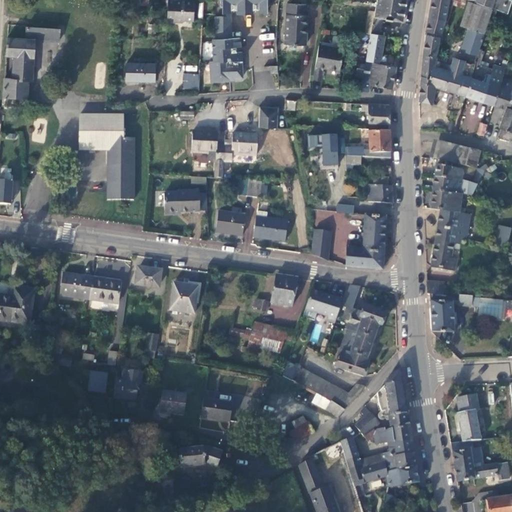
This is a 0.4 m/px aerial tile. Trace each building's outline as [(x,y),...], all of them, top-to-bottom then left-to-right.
[(167,0),(167,13),(173,13),(173,18),(181,19),(184,17),(193,17),(193,0),(167,0)] [(269,0),(220,0),(220,2),(222,2),(222,11),(231,11),(232,11),(231,0),(237,0),(237,11),(237,12),(241,12),(253,12),(253,10),(252,0),(258,0),(258,10),(263,10),(267,10),(267,5),(269,5),(269,0)] [(403,20),(405,0),(376,0),(376,16),(385,18),(403,20)] [(449,0),(432,0),(426,38),(440,40),(445,22),(449,0)] [(457,32),(466,0),(465,0),(455,0),(447,29),(457,32)] [(502,0),(477,0),(477,4),(493,11),(507,15),(511,3),(502,0)] [(477,57),(492,11),(469,3),(461,27),(469,30),(462,52),(477,57)] [(308,16),(306,16),(306,5),(286,5),(286,46),(307,46),(308,16)] [(232,46),(231,46),(220,46),(220,41),(231,40),(231,35),(231,31),(224,31),(222,31),(222,19),(222,10),(213,10),(207,10),(207,32),(205,32),(206,55),(206,64),(203,64),(203,74),(205,76),(222,75),(221,72),(232,72),(233,70),(233,66),(232,46)] [(383,36),(385,18),(376,16),(369,16),(368,25),(370,34),(383,36)] [(35,36),(59,38),(60,25),(26,23),(25,36),(7,34),(3,102),(3,103),(26,102),(28,77),(32,77),(35,36)] [(396,56),(382,52),(385,36),(383,36),(370,34),(366,59),(391,64),(394,65),(396,56)] [(436,58),(440,40),(426,38),(423,57),(436,58)] [(343,48),(319,44),(315,66),(323,69),(339,70),(343,48)] [(429,80),(436,58),(423,57),(421,78),(429,80)] [(387,86),(391,64),(366,59),(362,58),(359,80),(353,79),(352,89),(364,89),(365,82),(387,86)] [(465,97),(474,66),(454,60),(453,62),(451,67),(439,63),(440,61),(437,60),(438,58),(436,58),(429,80),(421,78),(419,102),(432,105),(436,88),(453,94),(465,97)] [(493,67),(479,63),(480,60),(476,59),(474,66),(465,97),(482,102),(493,67)] [(155,62),(126,61),(126,78),(154,79),(155,62)] [(323,69),(314,67),(312,80),(321,81),(323,69)] [(505,71),(493,67),(482,102),(494,106),(502,79),(505,71)] [(199,89),(199,74),(183,73),(182,89),(199,89)] [(511,82),(502,79),(494,106),(505,110),(499,129),(503,130),(500,139),(510,142),(511,138),(511,82)] [(285,104),(286,94),(276,93),(276,104),(285,104)] [(465,97),(453,94),(447,111),(460,115),(465,97)] [(467,103),(466,115),(483,117),(484,104),(467,103)] [(389,105),(370,104),(370,124),(390,125),(389,105)] [(267,106),(258,105),(258,127),(275,127),(275,107),(267,106)] [(124,115),(80,115),(80,150),(109,150),(109,200),(135,200),(135,137),(124,137),(124,115)] [(483,137),(487,126),(481,124),(477,135),(483,137)] [(391,158),(389,130),(368,131),(370,151),(370,156),(391,158)] [(233,132),(233,146),(218,146),(219,132),(194,131),(193,152),(211,153),(211,161),(217,161),(216,178),(223,178),(224,163),(232,163),(232,153),(257,155),(258,134),(233,132)] [(336,136),(320,137),(322,168),(337,167),(336,136)] [(316,137),(307,138),(307,149),(317,148),(316,137)] [(455,164),(459,147),(441,143),(437,160),(455,164)] [(476,169),(480,152),(459,147),(455,164),(476,169)] [(347,155),(370,156),(370,151),(363,151),(363,148),(346,149),(347,155)] [(435,176),(461,179),(462,174),(461,170),(437,165),(435,176)] [(245,192),(247,176),(240,175),(238,191),(239,191),(245,192)] [(206,184),(206,176),(191,176),(191,184),(206,184)] [(247,176),(245,192),(252,193),(254,177),(247,176)] [(465,185),(466,181),(461,180),(461,179),(435,176),(433,191),(461,194),(463,184),(465,185)] [(355,194),(355,184),(343,184),(342,194),(355,194)] [(392,187),(366,186),(367,203),(392,203),(392,187)] [(200,211),(201,194),(201,190),(180,191),(178,193),(166,193),(166,215),(178,215),(178,212),(200,212),(200,211)] [(459,207),(461,194),(433,191),(430,210),(440,211),(458,213),(462,214),(463,208),(459,207)] [(243,237),(246,216),(243,216),(244,211),(234,209),(232,215),(220,213),(217,233),(243,237)] [(382,266),(385,213),(365,211),(365,214),(363,247),(346,244),(346,263),(382,266)] [(455,238),(458,213),(440,211),(435,241),(453,244),(462,246),(463,239),(455,238)] [(258,218),(256,218),(253,238),(285,242),(288,222),(267,219),(268,214),(258,212),(258,218)] [(314,232),(312,256),(313,256),(328,263),(331,234),(329,233),(330,225),(317,224),(316,232),(314,232)] [(507,245),(511,227),(499,224),(494,242),(507,245)] [(449,271),(453,244),(435,241),(431,268),(449,271)] [(160,271),(138,268),(135,283),(157,287),(160,271)] [(87,301),(92,279),(62,274),(59,297),(87,301)] [(435,277),(418,276),(418,289),(421,289),(434,290),(435,277)] [(291,309),(296,281),(275,278),(270,306),(291,309)] [(92,279),(87,301),(117,305),(120,283),(92,279)] [(199,287),(174,283),(171,310),(195,314),(199,287)] [(354,308),(361,287),(361,286),(352,285),(344,307),(347,309),(344,318),(350,320),(347,329),(349,329),(337,362),(336,366),(364,376),(368,366),(365,365),(380,324),(383,325),(387,314),(365,307),(363,312),(354,308)] [(0,320),(29,323),(31,289),(13,287),(12,297),(0,296),(0,320)] [(451,300),(467,301),(468,292),(463,292),(450,291),(434,290),(421,289),(421,297),(422,326),(444,327),(443,297),(450,298),(451,300)] [(340,300),(309,290),(303,309),(325,316),(323,320),(333,323),(340,300)] [(490,314),(491,294),(468,292),(467,301),(466,313),(490,314)] [(249,301),(248,303),(257,305),(259,296),(250,294),(250,296),(246,295),(245,300),(249,301)] [(286,336),(288,329),(246,318),(238,348),(248,350),(251,342),(268,347),(272,345),(275,335),(286,336)] [(312,340),(317,341),(321,325),(316,324),(312,340)] [(148,346),(150,329),(139,328),(136,345),(148,346)] [(109,345),(101,344),(99,356),(107,358),(109,345)] [(107,364),(115,365),(117,351),(109,350),(107,364)] [(340,388),(294,364),(286,379),(307,390),(321,397),(336,405),(356,382),(347,379),(340,388)] [(406,414),(402,387),(399,368),(394,371),(391,374),(388,377),(383,385),(376,392),(378,403),(381,412),(388,411),(387,430),(409,427),(406,414)] [(107,374),(90,372),(89,391),(105,392),(107,374)] [(137,383),(115,379),(112,398),(117,398),(134,400),(137,383)] [(449,405),(468,404),(465,389),(447,393),(449,405)] [(304,397),(317,404),(321,397),(307,390),(304,397)] [(9,392),(0,391),(0,406),(8,407),(9,392)] [(172,414),(183,415),(185,395),(162,393),(160,413),(172,414)] [(232,402),(202,397),(200,415),(214,418),(229,420),(232,402)] [(329,412),(336,405),(321,397),(317,404),(329,412)] [(469,404),(468,404),(449,405),(450,408),(448,408),(454,436),(471,434),(465,405),(469,404)] [(378,424),(363,407),(360,412),(364,417),(354,427),(363,437),(371,430),(377,425),(378,424)] [(284,417),(287,423),(299,417),(295,411),(284,417)] [(299,417),(287,423),(281,427),(286,436),(304,427),(299,417)] [(411,441),(409,427),(387,430),(381,431),(381,429),(378,430),(376,430),(373,432),(371,430),(363,437),(367,442),(370,439),(371,442),(373,441),(374,444),(376,445),(387,444),(387,445),(411,441)] [(356,458),(350,439),(339,443),(340,447),(345,462),(356,458)] [(415,468),(411,441),(387,445),(389,453),(382,455),(383,464),(384,472),(415,468)] [(464,463),(461,444),(443,446),(448,477),(465,474),(464,463)] [(202,448),(185,450),(175,452),(176,464),(172,465),(173,470),(178,469),(184,468),(209,465),(220,469),(220,453),(213,450),(207,448),(202,448)] [(365,469),(383,464),(382,455),(362,460),(362,461),(365,469)] [(357,462),(356,458),(345,462),(347,470),(359,467),(360,470),(365,469),(362,461),(357,462)] [(497,458),(464,463),(465,474),(491,470),(492,475),(500,473),(497,458)] [(310,460),(298,467),(315,511),(335,511),(327,488),(321,490),(310,460)] [(384,472),(383,464),(365,469),(360,470),(359,467),(347,470),(352,483),(362,480),(363,484),(385,477),(384,472)] [(417,483),(415,468),(384,472),(385,477),(387,488),(417,483)] [(229,490),(229,483),(218,485),(219,493),(229,490)] [(505,511),(503,490),(474,495),(477,511),(505,511)] [(393,497),(385,495),(383,507),(391,508),(393,497)]
